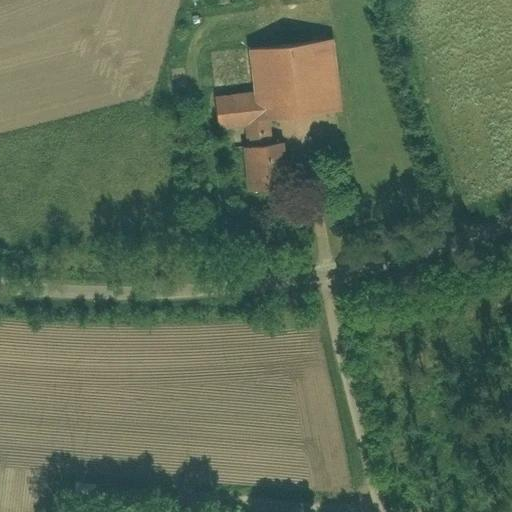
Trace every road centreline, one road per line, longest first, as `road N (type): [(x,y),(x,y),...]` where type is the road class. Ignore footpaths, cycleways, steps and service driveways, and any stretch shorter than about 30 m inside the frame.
road 1 (unclassified): [(313,274),(100,279),(0,270)]
road 2 (unclassified): [(357,511),(321,366),(313,274)]
road 3 (unclassified): [(511,214),(313,274)]
